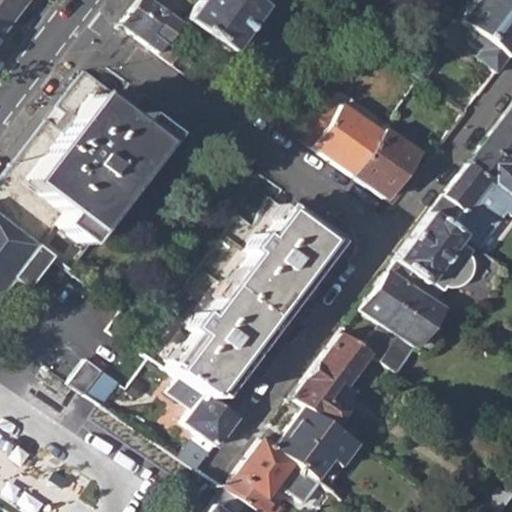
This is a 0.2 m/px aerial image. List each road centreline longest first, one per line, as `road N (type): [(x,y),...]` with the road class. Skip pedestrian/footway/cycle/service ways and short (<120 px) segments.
road 1 (residential): [(376,239),(74,14)]
road 2 (residential): [(376,239),(209,471)]
road 3 (residential): [(511,65),(376,239)]
road 4 (residential): [(0,410),(104,480),(111,511)]
road 5 (secondary): [(0,110),(74,14)]
